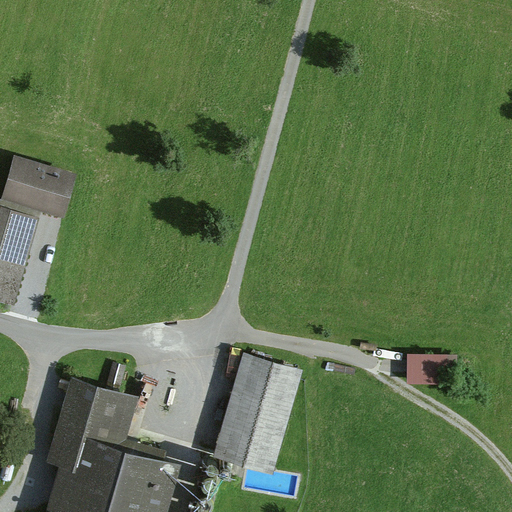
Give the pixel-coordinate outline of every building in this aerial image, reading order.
[(77,166),(14,150),(2,196),(65,212),(77,166)] [(38,210),(0,199),(0,293),(14,298),(22,267),(38,210)] [(301,364),(237,347),(212,448),(276,464),(301,364)] [(409,347),(408,378),(456,379),(456,347),(409,347)] [(137,390),(73,370),(48,452),(57,455),(39,511),(161,511),(179,455),(123,438),(137,390)]
